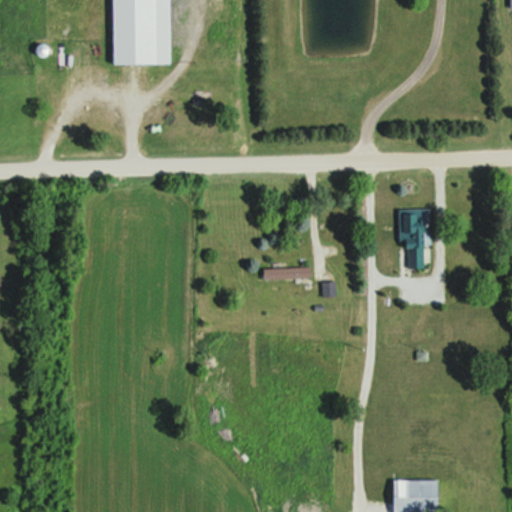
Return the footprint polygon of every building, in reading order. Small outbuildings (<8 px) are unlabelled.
[(158,0),(114,0),(115,66),(159,65),(158,0)] [(33,17),(22,17),(21,31),(33,32),(33,17)] [(401,210),(401,243),(410,243),(410,270),(432,270),(431,210),(401,210)] [(313,270),(264,270),(264,282),(313,282),(313,270)] [(441,511),(442,482),(395,482),(394,511),(441,511)]
